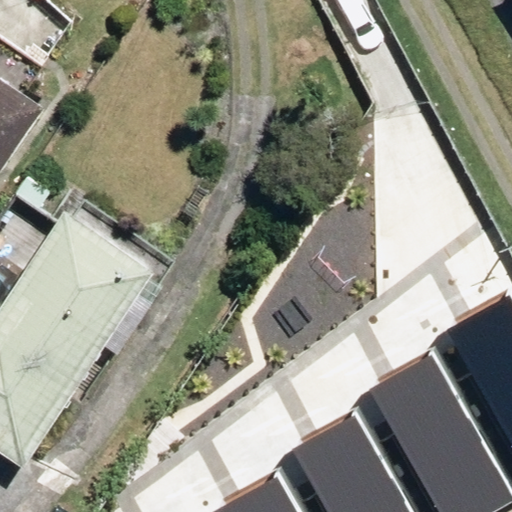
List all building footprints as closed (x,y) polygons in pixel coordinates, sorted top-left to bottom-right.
[(0,179),(60,97),(0,53),(0,179)] [(25,187),(49,203),(61,184),(37,169),(25,187)] [(0,436),(37,461),(171,259),(81,200),(7,314),(0,309),(0,436)] [(511,303),(509,298),(448,333),(511,444),(511,303)] [(494,511),(511,502),(511,496),(430,353),(369,388),(439,511),(494,511)] [(409,511),(353,414),(292,448),(328,511),(409,511)] [(297,511),(277,475),(216,510),(216,511),(297,511)]
